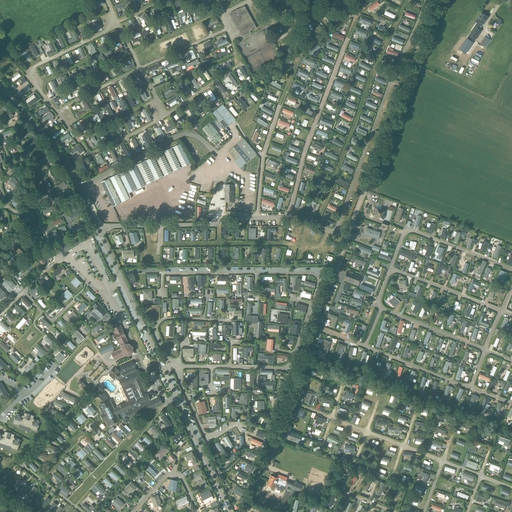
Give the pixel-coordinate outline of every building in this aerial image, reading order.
[(125,1),(114,7),(116,10),(119,8),(120,9),(122,8),(122,7),(127,4),(125,1)] [(303,20),(305,18),(312,13),(305,3),(302,5),(306,12),(303,15),(301,17),(303,20)] [(375,3),(367,9),(369,11),(374,7),(375,8),(377,7),(376,6),(377,6),(375,3)] [(95,13),(105,9),(103,4),(93,8),(95,13)] [(238,11),(232,15),(234,18),(232,19),(235,25),(236,24),(239,29),(238,30),(239,32),(240,32),(241,33),(240,33),(248,29),(249,32),(256,28),(244,6),(237,10),(237,9),(237,10),(238,11)] [(200,9),(194,10),(196,20),(202,18),(200,9)] [(184,12),(177,15),(180,24),(183,23),(182,18),(186,16),(184,12)] [(147,25),(150,22),(143,13),(140,16),(145,22),(141,26),(142,28),(147,25)] [(325,21),(328,25),(334,21),(328,13),(326,14),(329,19),(325,21)] [(482,13),(475,22),(477,23),(468,36),(475,41),(481,31),(479,30),(481,26),(487,17),(482,13)] [(94,32),(101,28),(96,19),(93,20),(96,27),(92,28),(94,32)] [(130,21),(128,22),(131,25),(130,26),(131,28),(133,28),(134,30),(135,29),(137,28),(131,20),(130,21)] [(283,20),(279,23),(285,32),(289,29),(283,20)] [(315,29),(311,32),(314,36),(322,30),(316,21),(312,23),(315,26),(313,27),(315,29)] [(82,39),(88,36),(85,28),(82,29),(83,32),(80,34),(82,39)] [(70,44),(77,40),(73,31),(69,32),(72,39),(68,41),(70,44)] [(61,35),(57,36),(62,48),(66,46),(61,35)] [(175,41),(178,48),(187,44),(184,37),(175,41)] [(402,45),(403,41),(393,37),(391,41),(402,45)] [(489,40),(484,37),(479,44),(484,47),(489,40)] [(466,39),(459,50),(465,54),(473,44),(466,39)] [(218,43),(217,44),(218,48),(228,43),(226,40),(221,42),(220,41),(217,42),(218,43)] [(204,53),(213,49),(210,42),(206,44),(208,47),(203,50),(204,53)] [(48,57),(57,53),(52,43),(48,44),(51,51),(47,53),(48,57)] [(33,45),(28,47),(34,58),(39,56),(33,45)] [(293,53),(288,45),(284,47),(288,52),(284,54),(286,58),(293,53)] [(158,48),(161,55),(166,53),(163,46),(158,48)] [(110,49),(107,50),(110,55),(108,56),(109,60),(110,59),(111,59),(113,61),(115,60),(110,49)] [(388,50),(386,53),(397,58),(398,54),(391,51),(392,50),(390,49),(389,50),(388,50)] [(119,51),(116,53),(117,55),(116,55),(117,58),(128,53),(126,50),(120,53),(119,51)] [(0,65),(4,72),(14,66),(10,59),(0,65)] [(171,64),(167,66),(168,70),(179,65),(177,61),(171,63),(171,64)] [(233,62),(220,68),(222,71),(234,66),(233,62)] [(285,70),(283,68),(285,66),(283,63),(276,69),(278,72),(280,70),(282,72),(285,70)] [(133,64),(122,69),(123,72),(135,67),(133,64)] [(87,66),(82,68),(85,76),(91,74),(87,66)] [(240,72),(239,73),(240,76),(242,75),(245,79),(248,77),(242,68),(241,69),(239,70),(240,72)] [(231,75),(228,77),(232,83),(231,84),(233,86),(234,86),(235,88),(238,86),(231,75)] [(229,84),(227,80),(220,84),(228,97),(234,93),(229,84)] [(189,83),(193,92),(198,90),(194,81),(189,83)] [(182,83),(178,85),(184,95),(187,93),(184,88),(186,87),(185,86),(184,87),(182,83)] [(27,89),(16,94),(19,98),(29,92),(27,89)] [(373,90),(372,94),(381,99),(382,95),(377,92),(378,91),(375,90),(375,91),(373,90)] [(65,96),(68,103),(78,98),(76,93),(68,96),(68,95),(65,96)] [(210,94),(207,96),(212,105),(215,103),(210,94)] [(176,95),(167,102),(169,105),(175,101),(176,102),(177,101),(178,102),(180,101),(178,99),(179,99),(176,95)] [(29,104),(31,106),(40,99),(38,96),(32,101),(30,100),(28,102),(29,103),(29,104)] [(375,110),(377,106),(370,103),(371,102),(367,100),(367,101),(366,101),(365,105),(375,110)] [(108,105),(105,106),(111,118),(114,117),(108,105)] [(223,105),(219,108),(212,114),(217,119),(215,120),(227,134),(229,131),(226,128),(236,120),(223,105)] [(293,113),(284,109),(283,112),(289,115),(288,117),(290,118),(291,116),(292,116),(293,113)] [(0,117),(2,122),(13,116),(11,112),(0,117)] [(51,112),(43,118),(47,123),(55,118),(51,112)] [(364,116),(362,116),(361,117),(359,116),(358,118),(370,124),(372,121),(366,118),(367,116),(364,115),(364,116)] [(128,120),(124,122),(129,131),(133,129),(128,120)] [(169,127),(165,129),(167,133),(175,129),(170,120),(167,122),(168,126),(169,127)] [(249,120),(241,126),(244,130),(252,124),(249,120)] [(84,121),(81,123),(83,127),(82,128),(84,131),(85,130),(87,132),(90,130),(84,121)] [(259,121),(255,125),(265,132),(268,128),(259,121)] [(217,133),(218,133),(210,124),(204,129),(209,136),(209,135),(212,138),(212,137),(214,140),(212,141),(215,144),(221,138),(217,133)] [(117,125),(114,127),(119,137),(122,135),(117,125)] [(31,131),(26,126),(18,133),(23,138),(31,131)] [(60,129),(51,135),(55,141),(64,134),(60,129)] [(68,141),(71,138),(68,134),(60,140),(63,143),(67,139),(68,141)] [(39,140),(34,135),(26,141),(31,147),(39,140)] [(243,139),(228,152),(235,161),(234,162),(241,169),(244,171),(245,165),(250,160),(256,154),(243,139)] [(17,143),(7,148),(9,151),(19,146),(17,143)] [(123,143),(120,145),(123,152),(121,153),(122,156),(125,154),(125,155),(128,153),(123,143)] [(46,149),(41,144),(33,150),(38,156),(46,149)] [(113,207),(122,203),(131,198),(129,194),(190,164),(181,144),(101,182),(113,207)] [(78,146),(70,152),(72,155),(77,151),(80,154),(83,152),(78,146)] [(112,149),(108,151),(111,157),(110,157),(111,159),(112,158),(114,162),(117,160),(112,149)] [(328,153),(326,156),(335,160),(337,157),(331,155),(332,153),(330,152),(329,154),(328,153)] [(27,162),(21,165),(24,172),(30,169),(27,162)] [(323,164),(321,168),(331,172),(333,169),(326,166),(327,165),(324,164),(324,165),(323,164)] [(55,167),(49,171),(53,177),(60,173),(55,167)] [(87,175),(82,167),(79,169),(82,174),(84,177),(87,175)] [(283,172),(281,176),(292,180),(293,176),(283,172)] [(176,183),(184,176),(181,173),(173,179),(176,183)] [(15,189),(19,182),(12,178),(8,184),(15,189)] [(171,178),(161,183),(163,187),(173,182),(171,178)] [(339,179),(337,182),(346,186),(347,184),(341,181),(342,179),(340,178),(340,180),(339,179)] [(64,182),(57,186),(62,192),(68,188),(64,182)] [(225,185),(225,203),(233,203),(233,185),(225,185)] [(156,187),(149,192),(151,195),(158,190),(156,187)] [(29,190),(23,193),(25,200),(32,197),(29,190)] [(21,203),(17,196),(11,200),(14,206),(21,203)] [(309,198),(305,207),(309,208),(310,204),(311,205),(312,204),(315,205),(317,202),(309,198)] [(55,210),(53,206),(42,211),(44,215),(55,210)] [(373,212),(375,213),(373,218),(377,219),(378,218),(383,220),(385,216),(383,215),(385,210),(381,209),(380,210),(375,208),(373,212)] [(398,208),(394,221),(399,222),(403,210),(398,208)] [(31,211),(21,216),(23,220),(33,215),(31,211)] [(81,215),(80,211),(68,216),(70,220),(81,215)] [(104,226),(115,222),(113,218),(107,221),(106,218),(101,219),(104,226)] [(430,234),(434,225),(431,223),(429,228),(427,227),(425,232),(430,234)] [(82,224),(71,229),(73,233),(84,228),(82,224)] [(64,237),(68,235),(64,226),(60,228),(64,237)] [(275,233),(276,229),(267,228),(267,239),(271,240),(271,233),(275,233)] [(378,240),(380,233),(366,228),(364,235),(378,240)] [(55,241),(59,239),(56,230),(51,232),(55,241)] [(117,245),(124,243),(121,234),(114,236),(117,245)] [(34,251),(43,247),(39,236),(35,237),(38,245),(33,247),(34,251)] [(470,249),(473,240),(469,239),(468,244),(464,243),(463,247),(470,249)] [(69,241),(62,245),(61,244),(56,247),(63,258),(68,255),(66,252),(73,248),(69,241)] [(483,254),(487,243),(483,241),(479,252),(483,254)] [(496,259),(501,247),(497,245),(492,257),(496,259)] [(359,246),(358,250),(370,255),(371,251),(359,246)] [(18,247),(15,250),(21,257),(24,255),(18,247)] [(151,262),(158,259),(154,250),(147,253),(151,262)] [(401,251),(399,255),(410,259),(412,255),(401,251)] [(38,254),(35,257),(42,266),(45,263),(40,257),(41,256),(40,254),(39,255),(38,254)] [(379,254),(378,258),(390,262),(391,258),(379,254)] [(458,260),(454,259),(449,270),(453,271),(458,260)] [(365,271),(366,267),(353,261),(352,266),(365,271)] [(480,275),(486,263),(482,261),(481,263),(479,262),(478,265),(480,266),(477,274),(480,275)] [(431,269),(432,266),(426,264),(425,266),(424,266),(422,274),(425,274),(427,267),(431,269)] [(25,265),(16,273),(19,276),(28,268),(25,265)] [(446,271),(447,267),(439,265),(436,274),(439,276),(441,269),(446,271)] [(58,273),(64,269),(62,266),(52,273),(55,277),(59,274),(58,273)] [(490,270),(490,269),(487,268),(483,278),(486,279),(489,272),(491,273),(491,271),(490,270)] [(347,271),(343,281),(358,286),(361,277),(352,273),(353,272),(349,271),(349,272),(347,271)] [(500,271),(496,279),(503,282),(507,273),(500,271)] [(133,272),(127,274),(130,284),(137,282),(133,272)] [(459,280),(460,277),(454,274),(450,283),(453,285),(455,278),(459,280)] [(155,278),(155,286),(158,286),(158,275),(147,275),(147,278),(155,278)] [(76,278),(71,283),(76,288),(81,283),(76,278)] [(2,284),(8,290),(13,285),(11,283),(12,281),(10,279),(8,280),(8,279),(2,284)] [(40,279),(37,282),(45,290),(48,288),(40,279)] [(282,279),(276,279),(276,283),(283,283),(283,288),(281,288),(281,290),(283,290),(283,292),(286,292),(286,279),(282,279)] [(406,280),(398,281),(399,289),(407,288),(406,280)] [(477,288),(479,284),(472,281),(468,290),(471,292),(474,286),(477,288)] [(491,287),(487,298),(492,299),(495,288),(491,287)] [(67,290),(62,295),(67,300),(72,295),(67,290)] [(152,291),(143,291),(143,301),(152,300),(152,291)] [(23,297),(20,300),(28,308),(31,305),(23,297)] [(394,297),(389,302),(395,308),(400,302),(394,297)] [(416,314),(421,303),(414,300),(412,304),(415,306),(412,312),(416,314)] [(57,302),(50,309),(53,312),(57,308),(60,310),(62,308),(57,302)] [(83,311),(87,307),(85,304),(82,307),(80,305),(77,308),(79,310),(77,311),(82,315),(84,313),(83,311)] [(22,316),(24,313),(16,306),(14,309),(18,313),(18,314),(19,315),(20,315),(22,316)] [(98,306),(94,311),(101,318),(106,313),(98,306)] [(9,312),(6,315),(13,321),(15,318),(9,312)] [(73,312),(68,317),(72,322),(78,317),(73,312)] [(328,313),(327,317),(332,320),(330,326),(334,327),(338,317),(328,313)] [(277,318),(277,322),(287,323),(288,315),(284,314),(284,319),(277,318)] [(483,321),(485,317),(481,316),(478,323),(487,327),(489,323),(483,321)] [(348,334),(352,323),(345,320),(343,324),(346,325),(344,332),(348,334)] [(383,320),(379,330),(387,332),(388,329),(384,327),(386,322),(383,320)] [(460,331),(463,332),(466,325),(469,326),(471,323),(464,320),(460,331)] [(101,328),(102,327),(100,324),(91,330),(93,333),(99,329),(100,331),(102,330),(101,328)] [(292,324),(290,334),(298,335),(300,326),(292,324)] [(121,348),(111,353),(115,361),(125,356),(130,356),(134,353),(133,348),(130,344),(120,325),(112,329),(115,334),(113,335),(115,340),(117,339),(121,348)] [(72,336),(79,344),(85,339),(77,331),(72,336)] [(379,348),(384,334),(380,333),(375,347),(379,348)] [(427,335),(423,347),(427,349),(431,337),(427,335)] [(105,344),(103,342),(106,340),(103,336),(95,342),(99,348),(105,344)] [(47,337),(45,339),(51,346),(54,344),(47,337)] [(394,339),(389,350),(393,351),(398,340),(394,339)] [(324,340),(320,351),(326,354),(330,342),(324,340)] [(169,343),(168,341),(164,343),(170,355),(174,353),(170,345),(171,344),(171,343),(169,343)] [(436,351),(442,353),(444,344),(439,343),(436,351)] [(114,349),(112,344),(100,350),(103,355),(114,349)] [(206,345),(199,344),(198,354),(205,355),(206,345)] [(345,349),(346,346),(338,344),(335,352),(338,353),(340,348),(345,349)] [(0,351),(5,357),(9,353),(1,345),(0,346),(0,351)] [(448,359),(451,360),(456,347),(453,346),(448,359)] [(34,351),(42,359),(45,355),(37,348),(34,351)] [(253,352),(253,348),(244,348),(244,358),(248,358),(248,352),(253,352)] [(55,358),(60,364),(66,358),(60,353),(55,358)] [(437,361),(438,359),(432,357),(429,366),(432,367),(434,360),(437,361)] [(376,366),(377,362),(374,361),(372,368),(381,371),(382,367),(376,366)] [(28,362),(20,371),(27,377),(35,368),(28,362)] [(105,420),(108,426),(119,421),(117,415),(120,414),(122,418),(124,416),(125,417),(127,416),(126,415),(128,415),(130,419),(162,405),(159,398),(150,402),(149,400),(150,400),(147,394),(145,395),(142,388),(143,387),(140,380),(142,379),(138,370),(136,371),(134,367),(135,367),(132,362),(118,368),(117,370),(116,368),(115,369),(113,368),(109,373),(110,374),(109,375),(114,379),(115,378),(116,379),(118,381),(119,380),(123,388),(123,389),(123,388),(129,402),(124,405),(123,403),(117,406),(118,407),(114,409),(110,400),(108,401),(106,397),(105,396),(105,395),(103,394),(102,393),(103,393),(101,392),(102,391),(98,387),(97,388),(96,387),(92,391),(93,392),(92,393),(96,397),(97,396),(98,397),(99,397),(100,399),(101,400),(103,404),(99,406),(103,414),(100,415),(103,421),(105,420)] [(446,362),(443,372),(446,373),(448,366),(451,367),(452,363),(446,362)] [(387,376),(391,364),(386,363),(382,375),(387,376)] [(459,381),(463,368),(459,367),(455,379),(459,381)] [(414,374),(415,372),(412,371),(408,380),(412,381),(414,375),(416,376),(417,375),(414,374)] [(208,385),(208,374),(205,374),(205,381),(200,381),(200,385),(208,385)] [(196,377),(188,377),(189,388),(196,388),(196,377)] [(492,390),(496,381),(492,379),(488,389),(492,390)] [(280,388),(278,394),(283,396),(288,383),(284,382),(282,388),(280,388)] [(447,386),(444,395),(447,396),(449,390),(452,391),(453,388),(447,386)] [(459,401),(463,390),(460,389),(455,399),(459,401)] [(62,392),(60,396),(74,403),(76,399),(62,392)] [(240,393),(239,404),(247,404),(248,394),(240,393)] [(472,394),(468,404),(471,405),(474,399),(477,401),(479,397),(476,396),(472,394)] [(488,401),(489,399),(485,398),(481,407),(485,409),(487,403),(488,404),(489,402),(488,401)] [(66,411),(68,406),(55,400),(53,404),(66,411)] [(276,400),(272,412),(276,413),(280,401),(276,400)] [(359,403),(356,411),(359,412),(362,405),(369,407),(370,403),(363,400),(361,404),(359,403)] [(199,415),(207,412),(204,402),(196,404),(199,415)] [(90,416),(96,411),(92,406),(86,411),(90,416)] [(46,407),(44,411),(57,418),(60,413),(46,407)] [(240,411),(240,407),(232,407),(231,418),(235,419),(235,411),(240,411)] [(297,408),(295,415),(304,418),(306,412),(297,408)] [(25,426),(29,413),(24,412),(23,415),(16,412),(12,423),(19,425),(19,424),(25,426)] [(34,415),(29,413),(25,426),(30,428),(30,429),(36,431),(40,420),(32,418),(34,415)] [(87,419),(82,414),(76,419),(81,424),(87,419)] [(168,427),(171,425),(164,415),(160,417),(165,424),(164,424),(165,426),(166,426),(168,427)] [(264,422),(262,427),(269,429),(272,419),(266,417),(265,422),(264,422)] [(153,426),(149,429),(157,439),(161,436),(153,426)] [(97,439),(100,437),(93,427),(89,429),(97,439)] [(122,428),(118,430),(123,437),(127,435),(122,428)] [(258,429),(256,435),(263,438),(265,432),(258,429)] [(490,432),(479,429),(478,433),(485,435),(485,437),(487,437),(487,436),(488,436),(490,432)] [(5,445),(9,432),(5,431),(4,434),(0,432),(0,443),(5,445)] [(14,434),(9,432),(5,445),(11,447),(11,448),(17,450),(21,439),(13,437),(14,434)] [(178,432),(171,440),(177,445),(184,437),(178,432)] [(300,441),(301,438),(287,433),(286,436),(294,439),(293,441),(296,442),(297,440),(300,441)] [(227,436),(223,438),(229,449),(233,447),(227,436)] [(329,436),(327,440),(330,441),(329,443),(332,444),(333,442),(336,444),(338,440),(329,436)] [(506,442),(505,445),(509,446),(511,440),(500,436),(499,439),(506,442)] [(109,441),(110,440),(108,438),(107,439),(104,441),(112,449),(115,446),(109,441)] [(251,438),(250,442),(261,447),(263,443),(251,438)] [(473,452),(477,443),(472,441),(468,450),(473,452)] [(143,453),(146,450),(137,442),(135,445),(140,450),(139,451),(140,453),(141,452),(143,453)] [(92,452),(94,450),(88,443),(86,445),(92,452)] [(44,444),(42,448),(56,453),(58,449),(44,444)] [(162,445),(155,453),(161,458),(167,450),(162,445)] [(82,449),(77,454),(82,459),(87,454),(82,449)] [(36,451),(34,456),(48,461),(50,456),(36,451)] [(193,466),(197,464),(192,452),(184,455),(187,461),(190,460),(193,466)] [(243,458),(251,463),(254,458),(245,453),(243,458)] [(233,454),(221,460),(223,463),(229,460),(230,462),(231,461),(231,459),(235,457),(233,454)] [(71,459),(66,464),(71,469),(76,464),(71,459)] [(478,463),(469,460),(466,465),(476,469),(478,463)] [(250,473),(254,467),(247,463),(244,470),(247,471),(247,473),(249,474),(250,473)] [(149,466),(146,469),(154,477),(157,474),(149,466)] [(340,480),(344,469),(340,467),(336,478),(340,480)] [(78,468),(73,473),(78,478),(83,473),(78,468)] [(125,479),(127,476),(120,470),(118,473),(125,479)] [(143,475),(144,474),(141,471),(134,478),(137,481),(141,477),(142,478),(144,476),(143,475)] [(200,471),(193,474),(195,480),(199,478),(201,484),(206,482),(200,471)] [(426,482),(429,475),(419,471),(417,474),(424,477),(422,481),(426,482)] [(61,482),(63,479),(54,472),(52,475),(57,480),(56,481),(58,483),(60,482),(61,482)] [(6,483),(12,476),(9,473),(3,480),(6,483)] [(463,473),(461,477),(472,481),(473,477),(463,473)] [(300,492),(303,485),(299,483),(298,486),(287,481),(287,482),(283,480),(282,482),(280,481),(281,479),(278,478),(278,479),(270,476),(268,481),(285,487),(300,492)] [(68,478),(65,480),(73,490),(76,487),(68,478)] [(367,478),(362,491),(366,492),(371,480),(367,478)] [(175,491),(178,481),(170,479),(168,489),(175,491)] [(281,490),(283,491),(285,487),(268,481),(267,485),(274,488),(275,487),(277,488),(277,489),(281,491),(281,490)] [(103,484),(110,492),(113,490),(105,482),(103,484)] [(381,482),(376,494),(380,496),(385,484),(381,482)] [(132,493),(137,488),(131,483),(122,492),(125,495),(129,491),(132,493)] [(102,495),(105,492),(96,484),(94,487),(102,495)] [(58,491),(64,496),(68,490),(62,485),(58,491)] [(244,491),(235,486),(231,492),(241,498),(244,491)] [(399,495),(400,491),(393,489),(389,499),(393,501),(395,493),(399,495)] [(203,501),(212,496),(209,490),(199,494),(203,501)] [(27,503),(34,494),(32,492),(25,501),(27,503)] [(478,493),(476,497),(483,500),(483,501),(485,502),(486,501),(487,501),(488,497),(478,493)] [(280,510),(284,511),(291,496),(286,494),(280,510)] [(331,507),(335,496),(331,494),(327,506),(331,507)] [(158,495),(150,498),(154,508),(161,505),(158,495)] [(186,496),(176,500),(179,507),(189,503),(186,496)] [(112,503),(117,509),(122,503),(117,498),(112,503)] [(294,500),(290,511),(295,511),(299,501),(294,500)] [(496,500),(494,506),(505,509),(506,504),(496,500)] [(41,511),(43,511),(50,503),(46,501),(40,511),(41,511)] [(49,511),(50,511),(56,505),(53,502),(49,508),(48,507),(47,509),(48,509),(47,511),(49,511)] [(91,505),(89,508),(83,503),(81,506),(87,511),(89,511),(94,507),(91,505)]
